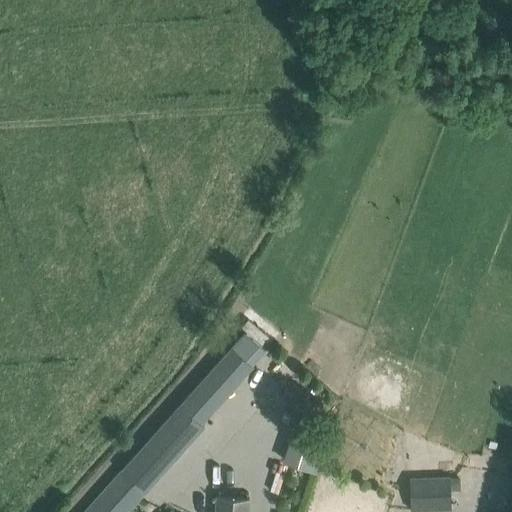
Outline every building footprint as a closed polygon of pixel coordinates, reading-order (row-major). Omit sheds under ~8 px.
[(213,365),(235,384),(253,363),(232,344),(213,365)] [(83,511),(126,511),(145,491),(202,426),(178,405),(83,511)] [(316,469),(319,450),(293,447),(290,466),(316,469)] [(460,477),(451,477),(410,478),(411,511),(451,509),(451,490),(460,490),(460,477)] [(247,511),(249,498),(217,496),(215,511),(247,511)]
